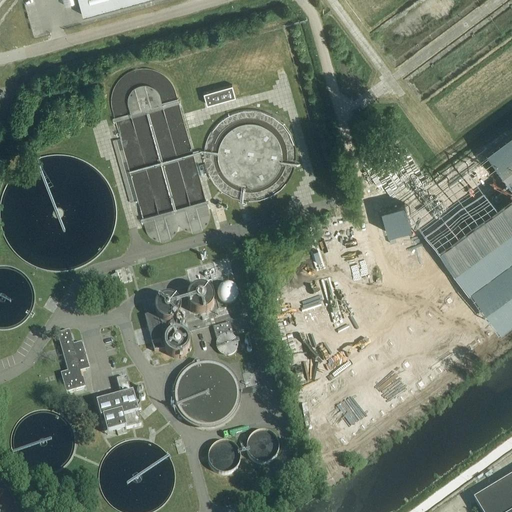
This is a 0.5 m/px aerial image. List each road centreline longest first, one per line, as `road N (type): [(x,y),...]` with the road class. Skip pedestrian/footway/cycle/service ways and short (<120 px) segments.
road 1 (residential): [(300,0),(314,21),(378,253)]
road 2 (residential): [(0,59),(221,0)]
